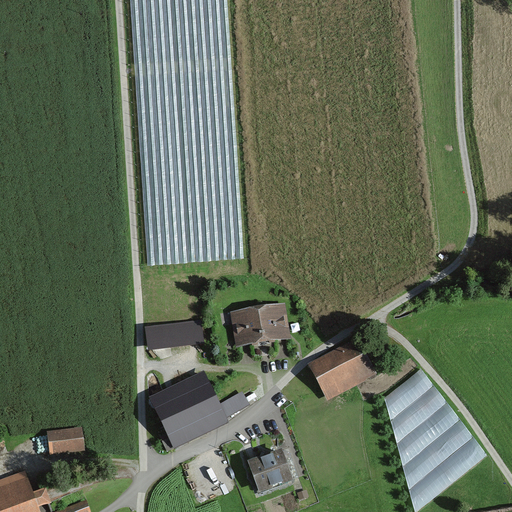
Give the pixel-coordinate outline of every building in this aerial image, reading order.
[(284,302),(229,311),(235,346),(290,337),(284,302)] [(200,319),(145,325),(147,345),(203,339),(200,319)] [(377,376),(358,341),(308,367),(327,402),(377,376)] [(201,369),(147,395),(172,446),(226,419),(201,369)] [(80,427),(46,431),(48,453),(82,450),(80,427)] [(279,445),(245,457),(257,490),(291,479),(279,445)] [(38,511),(22,467),(0,474),(0,511),(38,511)] [(90,511),(85,498),(54,510),(54,511),(90,511)]
